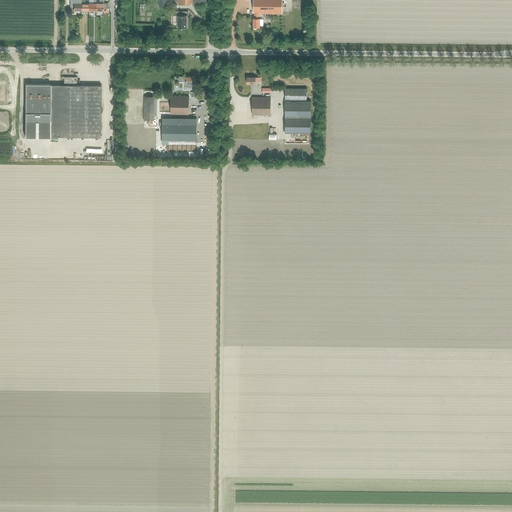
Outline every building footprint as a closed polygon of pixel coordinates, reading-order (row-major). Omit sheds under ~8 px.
[(81,11),(81,0),(70,0),(70,7),(74,7),(74,11),(81,11)] [(99,0),(99,3),(96,3),(96,0),(95,0),(96,11),(103,11),(103,8),(108,8),(108,3),(103,3),(103,0),(99,0)] [(282,13),(281,0),(253,0),(253,13),(254,13),(254,18),(253,18),(253,27),(260,27),(260,18),(259,18),(259,13),(282,13)] [(188,16),(188,12),(173,11),(173,15),(176,15),(176,16),(176,21),(178,21),(178,27),(186,28),(187,16),(188,16)] [(50,137),(101,137),(101,85),(77,85),(77,77),(64,77),(64,85),(51,85),(51,84),(25,84),(25,137),(50,137)] [(186,77),(183,77),(183,81),(186,82),(186,87),(192,87),(192,83),(195,83),(195,77),(186,77)] [(285,122),(310,123),(311,101),(307,101),(307,88),(285,88),(285,122)] [(154,121),(154,96),(144,96),(143,121),(154,121)] [(189,114),(189,96),(171,96),(171,114),(189,114)] [(270,115),(270,97),(252,97),(252,115),(270,115)] [(162,118),(162,143),(168,143),(168,139),(196,140),(197,118),(162,118)] [(310,133),(310,123),(285,122),(285,133),(310,133)]
